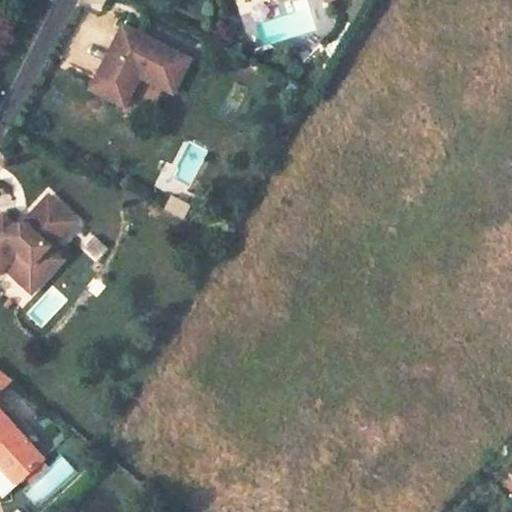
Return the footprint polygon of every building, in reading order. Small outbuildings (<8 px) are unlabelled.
[(189,57),(122,23),(89,87),(109,97),(117,84),(122,87),(131,70),(138,74),(171,91),(189,57)] [(138,74),(131,70),(122,87),(117,84),(109,97),(123,104),(138,74)] [(0,211),(0,267),(2,265),(27,287),(42,270),(31,261),(42,248),(43,249),(59,232),(48,222),(61,208),(45,193),(22,217),(22,222),(12,223),(0,211)] [(161,212),(184,219),(189,202),(167,195),(161,212)] [(61,208),(48,222),(59,232),(72,217),(61,208)] [(57,262),(43,249),(42,248),(31,261),(42,270),(27,287),(31,291),(57,262)] [(16,484),(26,475),(42,461),(0,409),(0,385),(10,378),(0,369),(0,491),(3,496),(16,484)] [(42,461),(26,475),(33,483),(49,468),(42,461)]
